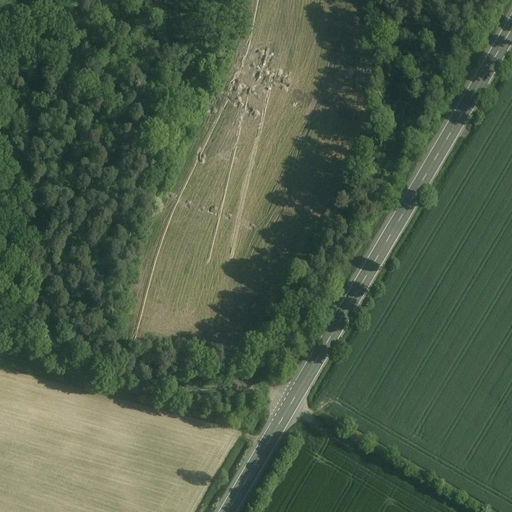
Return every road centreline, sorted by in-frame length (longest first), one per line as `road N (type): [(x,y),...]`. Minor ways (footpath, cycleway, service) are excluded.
road 1 (secondary): [(511,30),(228,511)]
road 2 (track): [(230,386),(290,405),(483,511)]
road 3 (track): [(0,355),(132,389),(230,386)]
